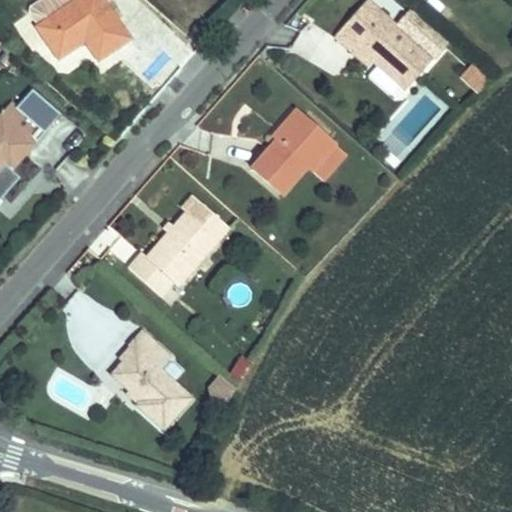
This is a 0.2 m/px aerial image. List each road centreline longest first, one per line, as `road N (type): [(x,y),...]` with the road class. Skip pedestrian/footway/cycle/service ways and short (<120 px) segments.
road 1 (residential): [(0,307),(271,0)]
road 2 (residential): [(0,454),(186,511)]
